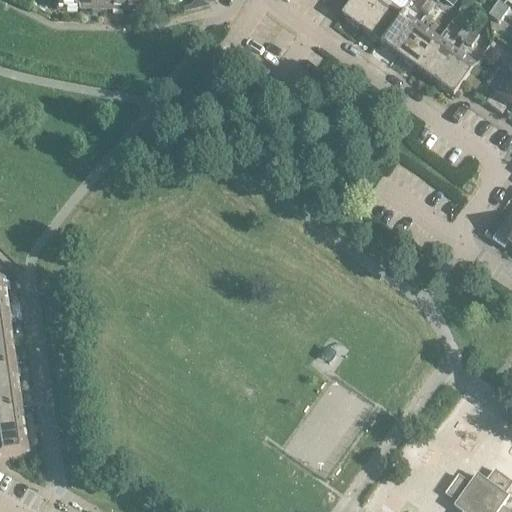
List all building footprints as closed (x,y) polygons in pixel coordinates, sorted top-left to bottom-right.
[(79,12),(79,0),(56,0),(56,12),(79,12)] [(102,0),(79,0),(79,12),(102,13),(102,0)] [(125,0),(102,0),(102,13),(125,13),(125,0)] [(148,0),(125,0),(125,13),(148,13),(148,0)] [(342,19),(361,32),(383,1),(381,0),(355,0),(352,5),(342,19)] [(402,14),(383,1),(361,32),(379,45),(402,14)] [(421,12),(428,17),(436,6),(429,1),(421,12)] [(509,11),(499,3),(494,10),(504,18),(509,11)] [(504,18),(494,10),(489,17),(499,25),(504,18)] [(420,28),(402,14),(379,45),(398,59),(420,28)] [(439,41),(420,28),(398,59),(417,72),(439,41)] [(458,39),(465,44),(473,33),(466,28),(458,39)] [(479,38),(473,33),(465,44),(472,49),(479,38)] [(457,54),(439,41),(417,72),(435,85),(457,54)] [(477,68),(457,54),(435,85),(454,99),(477,68)] [(486,61),(497,69),(502,61),(492,54),(486,61)] [(511,79),(508,76),(487,106),(502,117),(509,106),(511,108),(511,79)] [(473,80),(468,87),(478,95),(483,88),(473,80)] [(0,326),(11,325),(8,303),(0,304),(0,326)] [(0,348),(14,346),(11,325),(0,326),(0,348)] [(0,370),(17,368),(14,346),(0,348),(0,370)] [(336,356),(327,349),(320,359),(329,366),(336,356)] [(0,392),(20,389),(17,368),(0,370),(0,392)] [(0,414),(23,411),(20,389),(0,392),(0,414)] [(0,436),(26,432),(23,411),(0,414),(0,436)] [(0,458),(29,454),(26,432),(0,436),(0,458)] [(506,511),(502,509),(509,500),(505,497),(511,486),(511,484),(495,472),(486,484),(477,477),(470,487),(459,478),(446,497),(457,505),(454,509),(458,511),(506,511)]
